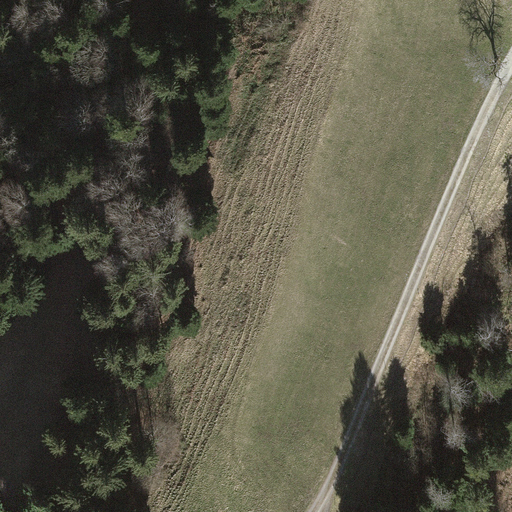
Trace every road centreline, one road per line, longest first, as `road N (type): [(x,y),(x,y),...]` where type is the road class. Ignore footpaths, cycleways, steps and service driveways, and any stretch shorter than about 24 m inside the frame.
road 1 (track): [(314,511),(511,64)]
road 2 (track): [(66,261),(0,419)]
